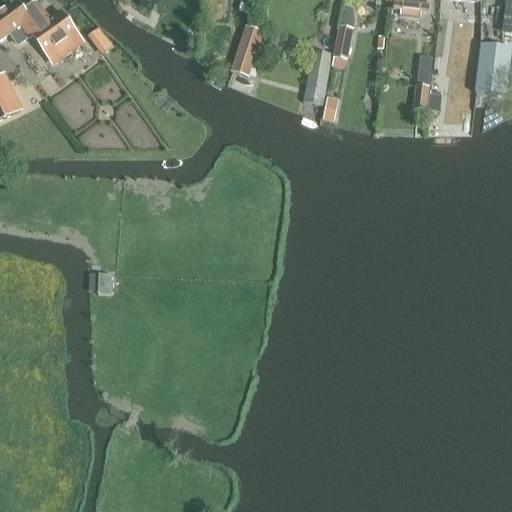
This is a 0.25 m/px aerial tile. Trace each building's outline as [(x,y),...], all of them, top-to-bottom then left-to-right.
[(394,0),(393,13),(400,14),(400,18),(421,21),(421,17),(429,17),(430,0),(394,0)] [(511,37),(511,0),(503,0),(500,36),(511,37)] [(0,43),(10,37),(18,47),(31,38),(46,58),(47,57),(54,66),(82,46),(75,36),(77,35),(61,14),(50,22),(37,5),(24,14),(16,4),(0,15),(0,43)] [(253,22),(250,30),(247,29),(233,75),(248,80),(263,34),(261,34),(264,25),(253,22)] [(340,29),(334,60),(324,111),(337,113),(346,63),(353,32),(340,29)] [(439,73),(441,47),(426,46),(424,72),(439,73)] [(503,49),(481,47),(476,96),(497,98),(503,49)] [(304,105),(322,109),(331,57),(313,54),(304,105)] [(102,108),(91,77),(66,85),(77,117),(102,108)] [(426,114),(429,90),(429,89),(416,88),(413,112),(426,114)] [(0,89),(0,123),(13,117),(0,89)] [(120,99),(128,115),(145,106),(137,91),(120,99)] [(442,99),(430,98),(428,113),(440,115),(442,99)] [(99,277),(98,298),(110,298),(111,278),(99,277)]
